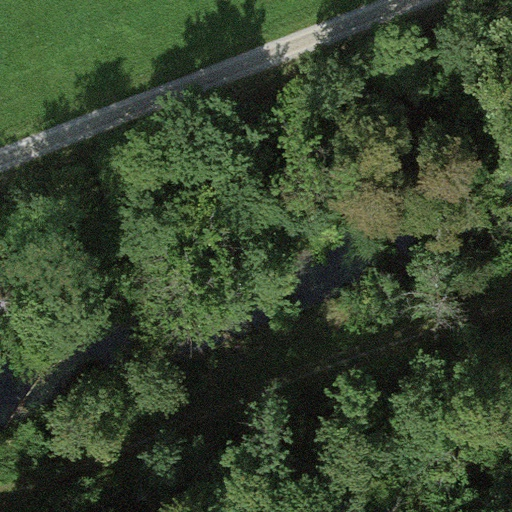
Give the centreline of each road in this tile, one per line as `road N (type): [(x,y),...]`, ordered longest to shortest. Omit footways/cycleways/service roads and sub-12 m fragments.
road 1 (track): [(511,284),(0,488)]
road 2 (track): [(419,0),(0,162)]
